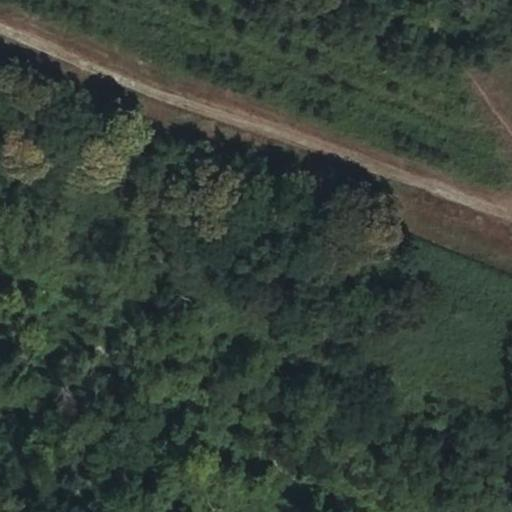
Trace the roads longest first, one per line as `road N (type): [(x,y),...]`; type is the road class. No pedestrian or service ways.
road 1 (track): [(0,48),(511,262)]
road 2 (track): [(432,0),(511,94)]
